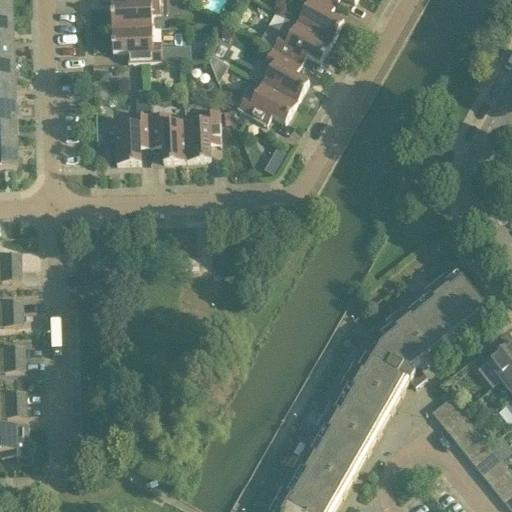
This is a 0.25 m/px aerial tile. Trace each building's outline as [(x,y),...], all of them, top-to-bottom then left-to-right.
[(8,0),(0,0),(0,21),(10,21),(8,0)] [(112,34),(152,33),(152,18),(160,17),(159,0),(125,0),(126,10),(111,11),(112,34)] [(297,27),(332,48),(344,27),(331,20),(336,10),(319,0),(303,0),(297,10),(305,15),(297,27)] [(319,0),(336,10),(342,0),(355,7),(359,0),(319,0)] [(0,43),(10,43),(10,21),(0,21),(0,43)] [(273,54),(302,70),(307,61),(320,68),(332,48),(297,27),(290,40),(283,36),(273,54)] [(177,67),(177,56),(161,56),(161,47),(153,47),(152,33),(112,34),(113,58),(128,57),(128,69),(177,67)] [(0,64),(11,64),(10,43),(0,43),(0,64)] [(297,108),(309,88),(296,80),(302,70),(273,54),(263,71),(270,75),(263,88),(297,108)] [(11,64),(0,64),(0,86),(12,86),(11,64)] [(0,107),(13,107),(12,86),(0,86),(0,107)] [(297,108),(263,88),(255,101),(248,97),(238,114),(267,131),(273,121),(286,129),(297,108)] [(148,115),(147,101),(146,93),(137,94),(138,102),(135,102),(136,116),(148,115)] [(0,129),(14,129),(13,107),(0,107),(0,129)] [(185,126),(188,166),(211,165),(210,150),(221,150),(220,117),(200,117),(200,126),(185,126)] [(150,120),(152,153),(163,153),(164,168),(188,166),(185,126),(171,127),(170,119),(150,120)] [(152,153),(150,120),(130,120),(130,129),(115,129),(117,170),(141,168),(140,154),(152,153)] [(0,151),(15,151),(14,129),(0,129),(0,151)] [(0,173),(16,173),(15,151),(0,151),(0,173)] [(0,272),(19,272),(19,258),(0,259),(0,272)] [(91,278),(116,277),(115,262),(89,264),(91,278)] [(337,511),(410,386),(411,386),(416,393),(427,383),(419,374),(490,317),(451,269),(442,276),(448,284),(427,301),(421,294),(405,306),(411,314),(389,331),(383,324),(375,330),(381,338),(374,343),(365,359),(357,355),(351,364),(360,369),(346,393),(338,388),(328,406),(336,410),(322,435),(314,430),(304,447),(312,452),(298,476),(290,472),(280,489),(288,494),(277,511),(337,511)] [(0,283),(0,286),(20,285),(19,272),(0,272),(0,283)] [(0,318),(21,318),(21,305),(1,306),(1,308),(0,308),(0,318)] [(0,329),(2,329),(2,331),(22,330),(21,318),(0,318),(0,329)] [(479,358),(487,368),(479,374),(493,391),(501,385),(511,375),(511,347),(496,360),(489,351),(479,358)] [(0,364),(23,363),(22,351),(3,351),(3,354),(0,353),(0,364)] [(0,374),(4,375),(4,377),(23,376),(23,363),(0,364),(0,374)] [(511,375),(501,385),(511,398),(511,375)] [(0,409),(25,409),(24,396),(4,397),(5,399),(0,399),(0,409)] [(432,417),(440,426),(458,411),(451,402),(432,417)] [(0,420),(5,420),(5,422),(25,421),(25,409),(0,409),(0,420)] [(440,426),(447,435),(465,420),(458,411),(440,426)] [(447,435),(454,444),(473,429),(465,420),(447,435)] [(454,444),(462,453),(480,438),(473,429),(454,444)] [(0,456),(0,461),(26,461),(25,431),(6,432),(6,434),(0,434),(0,456)] [(462,453),(469,462),(487,447),(480,438),(462,453)] [(469,462),(476,472),(495,457),(487,447),(469,462)] [(476,472),(483,481),(502,466),(495,457),(476,472)] [(483,481),(491,490),(509,475),(502,466),(483,481)] [(491,490),(498,499),(511,487),(511,478),(509,475),(491,490)] [(511,487),(498,499),(505,508),(511,502),(511,487)]
